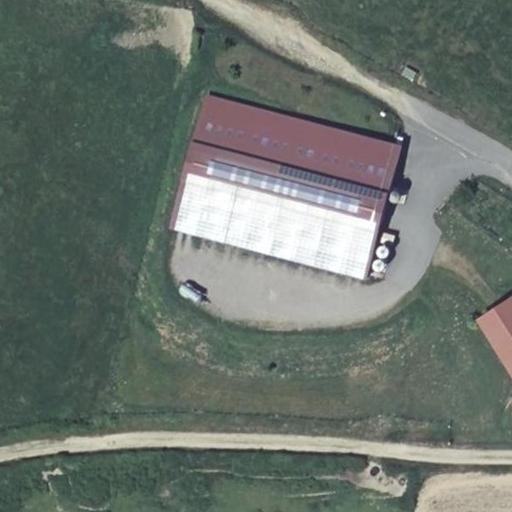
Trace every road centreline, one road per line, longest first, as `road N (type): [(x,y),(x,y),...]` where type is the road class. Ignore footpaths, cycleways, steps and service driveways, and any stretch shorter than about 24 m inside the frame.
road 1 (track): [(0,454),(230,439),(511,455)]
road 2 (unclassified): [(511,164),(211,0)]
